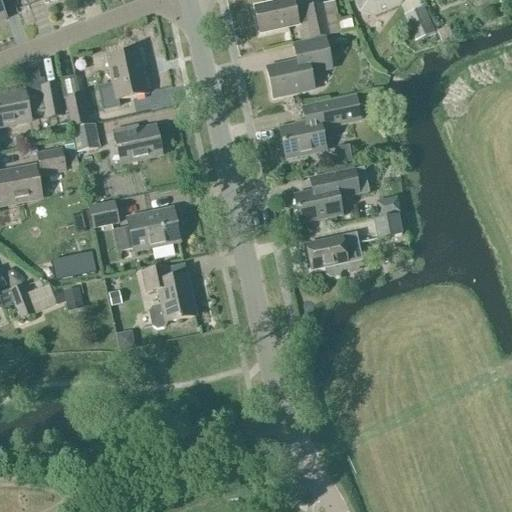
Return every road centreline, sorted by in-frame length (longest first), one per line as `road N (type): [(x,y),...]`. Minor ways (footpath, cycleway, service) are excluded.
road 1 (tertiary): [(283,420),(185,0)]
road 2 (residential): [(85,489),(283,420)]
road 3 (residential): [(163,0),(0,63)]
